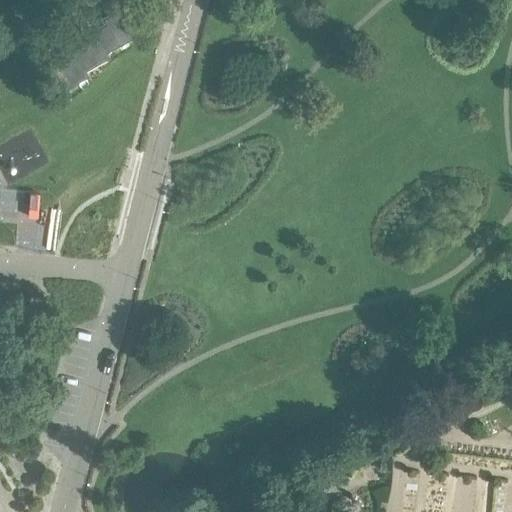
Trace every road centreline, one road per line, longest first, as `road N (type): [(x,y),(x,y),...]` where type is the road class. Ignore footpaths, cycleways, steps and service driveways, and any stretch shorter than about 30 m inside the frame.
road 1 (tertiary): [(123,275),(140,235),(197,0)]
road 2 (tertiary): [(66,511),(123,275)]
road 3 (residential): [(0,268),(123,275)]
